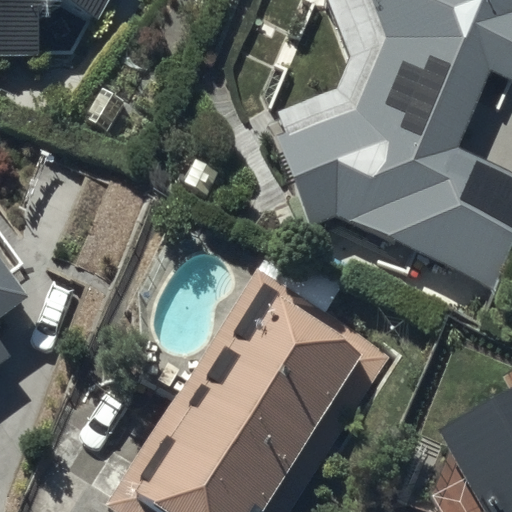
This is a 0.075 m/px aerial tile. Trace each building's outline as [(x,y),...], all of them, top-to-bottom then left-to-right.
[(114,0),(0,0),(0,75),(35,76),(36,49),(57,29),(94,38),(114,0)] [(498,302),(511,258),(511,185),(457,168),(483,92),(511,101),(511,0),(412,0),(414,3),(382,17),(374,0),(348,11),(353,21),(317,37),(344,98),(331,129),(273,155),(282,170),(269,177),(312,250),(329,240),(391,266),(498,302)] [(0,380),(0,346),(23,326),(12,313),(16,310),(0,291),(0,290),(22,271),(0,245),(0,384),(2,383),(0,380)] [(302,511),(387,366),(251,287),(121,511),(302,511)] [(511,511),(511,410),(440,453),(474,511),(511,511)]
